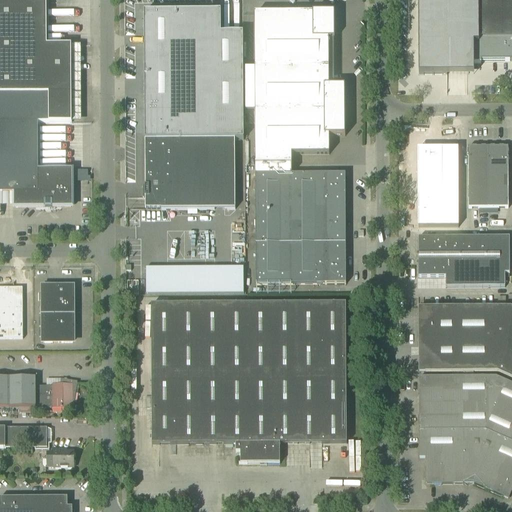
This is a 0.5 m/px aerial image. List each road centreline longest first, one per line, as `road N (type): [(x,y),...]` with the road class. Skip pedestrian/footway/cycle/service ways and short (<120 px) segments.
road 1 (unclassified): [(384,511),(383,111)]
road 2 (unclassified): [(111,511),(107,253)]
road 3 (unclassified): [(107,253),(107,0)]
road 4 (unknown): [(206,511),(201,490),(156,473),(145,458),(140,314)]
road 5 (unclassified): [(383,111),(511,110)]
